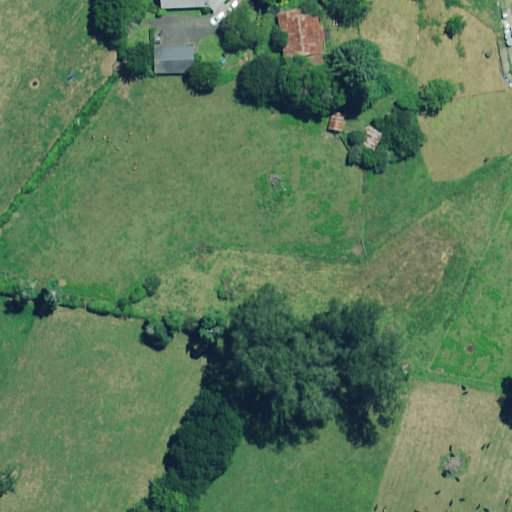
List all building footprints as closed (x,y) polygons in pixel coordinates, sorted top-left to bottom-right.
[(222,0),(158,0),(159,9),(206,8),(210,13),(222,0)] [(322,68),(319,44),(327,43),(324,23),(316,24),(314,7),(276,12),(285,73),(322,68)] [(169,20),(154,20),(155,28),(169,28),(169,20)] [(192,74),(193,49),(153,48),(152,73),(192,74)] [(339,132),(343,113),(329,109),(324,128),(339,132)] [(381,131),(366,125),(359,143),(373,149),(381,131)]
